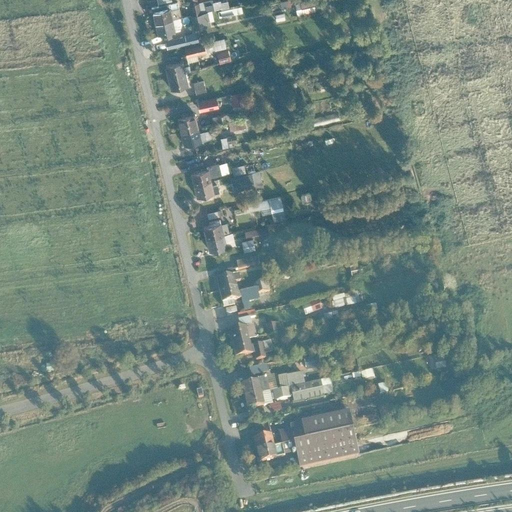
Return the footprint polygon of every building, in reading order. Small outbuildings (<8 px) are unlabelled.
[(205,0),(190,3),(195,29),(213,26),(210,10),(220,8),(221,15),(241,11),(240,6),(231,8),(229,0),(226,0),(214,2),(213,0),(205,0)] [(315,0),(306,0),(296,2),(299,14),(318,10),(315,0)] [(169,5),(152,9),(155,21),(172,17),(181,15),(179,6),(170,8),(169,5)] [(172,17),(155,21),(158,33),(175,29),(172,17)] [(214,40),(216,49),(228,46),(226,37),(214,40)] [(204,43),(185,47),(187,55),(206,51),(204,43)] [(182,60),(164,64),(167,76),(185,72),(182,60)] [(185,72),(167,76),(170,88),(188,84),(185,72)] [(194,82),(197,93),(208,90),(205,79),(194,82)] [(216,96),(197,100),(200,111),(218,106),(216,96)] [(195,113),(177,117),(180,130),(197,126),(195,113)] [(246,126),(244,118),(230,121),(232,129),(246,126)] [(197,126),(180,130),(183,143),(206,138),(204,131),(199,132),(197,126)] [(208,168),(190,172),(193,184),(211,180),(210,176),(221,174),(219,162),(207,165),(208,168)] [(246,163),(234,165),(235,173),(247,172),(246,163)] [(262,171),(232,174),(234,190),(264,186),(262,171)] [(211,180),(193,184),(196,195),(218,190),(217,183),(212,184),(211,180)] [(283,196),(247,203),(248,210),(263,208),(264,213),(273,212),(275,221),(287,219),(283,196)] [(221,221),(202,226),(205,237),(224,233),(221,221)] [(224,233),(205,237),(208,250),(226,245),(224,233)] [(244,239),(245,250),(257,249),(255,238),(244,239)] [(259,257),(238,262),(240,270),(261,266),(259,257)] [(364,275),(362,266),(351,268),(353,277),(364,275)] [(219,279),(215,280),(218,292),(237,287),(236,282),(240,281),(239,275),(234,276),(232,270),(217,273),(219,279)] [(237,287),(218,292),(221,303),(242,298),(240,292),(238,293),(237,287)] [(336,309),(361,303),(358,292),(333,298),(336,309)] [(311,303),(314,313),(323,310),(321,301),(311,303)] [(267,325),(269,335),(283,333),(280,322),(267,325)] [(245,327),(228,331),(231,344),(248,340),(245,327)] [(248,340),(231,344),(234,358),(253,354),(255,360),(266,358),(263,343),(249,346),(248,340)] [(374,369),(363,371),(364,378),(375,376),(374,369)] [(259,382),(242,386),(244,398),(261,394),(270,392),(266,377),(259,379),(259,382)] [(261,394),(244,398),(247,410),(264,406),(261,394)] [(359,455),(350,411),(290,424),(291,429),(279,432),(282,445),(284,455),(296,452),(300,468),(359,455)] [(271,434),(254,438),(256,450),(274,446),(271,434)] [(274,447),(274,446),(256,450),(259,462),(284,456),(284,455),(282,445),(274,447)]
